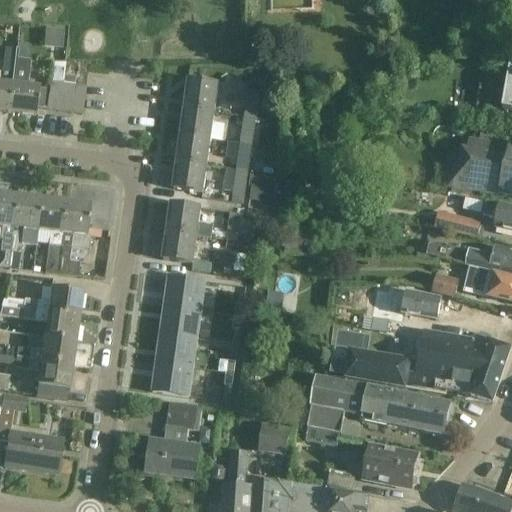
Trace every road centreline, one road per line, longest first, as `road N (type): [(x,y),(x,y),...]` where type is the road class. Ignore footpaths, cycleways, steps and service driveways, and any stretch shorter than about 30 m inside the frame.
road 1 (residential): [(83,511),(137,168),(0,149)]
road 2 (residential): [(420,511),(496,427),(511,395)]
